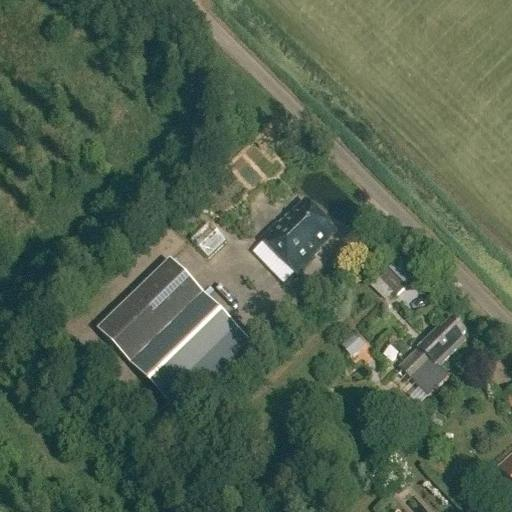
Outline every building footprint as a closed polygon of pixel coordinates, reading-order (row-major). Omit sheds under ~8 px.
[(334,235),(307,207),(291,222),(288,218),(263,243),(297,278),(314,262),(311,259),(334,235)] [(398,299),(407,290),(404,287),(413,278),(398,264),(380,281),(398,299)] [(182,421),(255,350),(172,265),(99,336),(182,421)] [(449,381),(438,370),(465,344),(461,340),(465,336),(453,323),(441,335),(439,333),(399,372),(428,401),(449,381)] [(350,358),(362,348),(355,339),(343,350),(350,358)] [(511,459),(499,471),(511,485),(511,459)]
